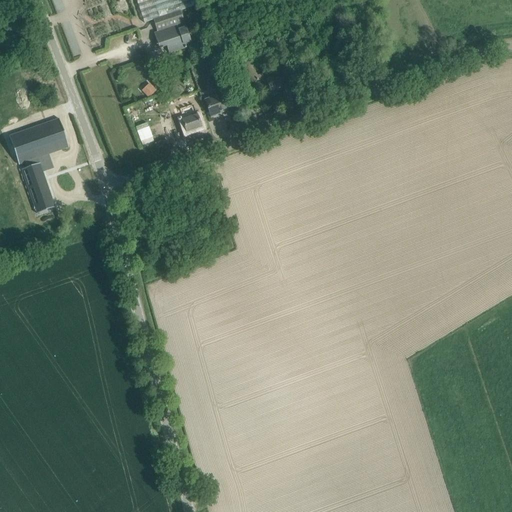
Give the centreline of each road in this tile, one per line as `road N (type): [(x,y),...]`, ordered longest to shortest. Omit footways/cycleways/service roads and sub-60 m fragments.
road 1 (unclassified): [(511,46),(105,188)]
road 2 (unclassified): [(192,511),(105,188)]
road 3 (unclassified): [(105,188),(35,0)]
